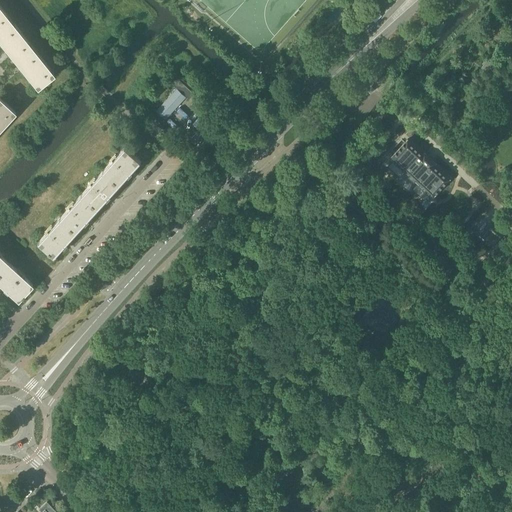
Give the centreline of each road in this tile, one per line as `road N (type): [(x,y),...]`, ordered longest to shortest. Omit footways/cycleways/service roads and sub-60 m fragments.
road 1 (tertiary): [(65,355),(295,112)]
road 2 (residential): [(15,324),(170,153)]
road 3 (tertiary): [(295,112),(422,0)]
road 4 (tertiary): [(399,0),(295,112)]
